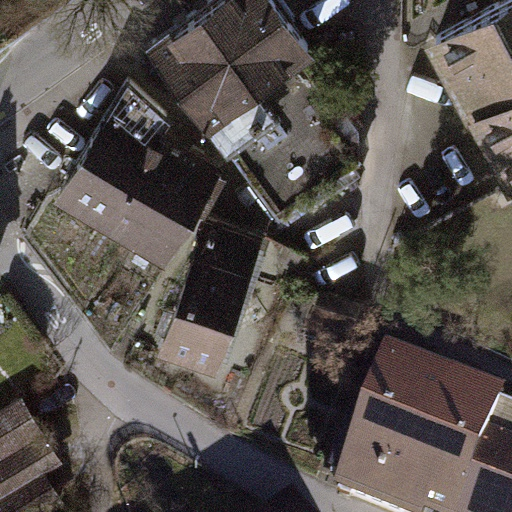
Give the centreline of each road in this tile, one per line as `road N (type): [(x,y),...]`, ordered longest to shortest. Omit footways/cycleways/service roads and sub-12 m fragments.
road 1 (residential): [(0,225),(47,300),(119,387),(342,511)]
road 2 (unclassified): [(0,94),(129,0)]
